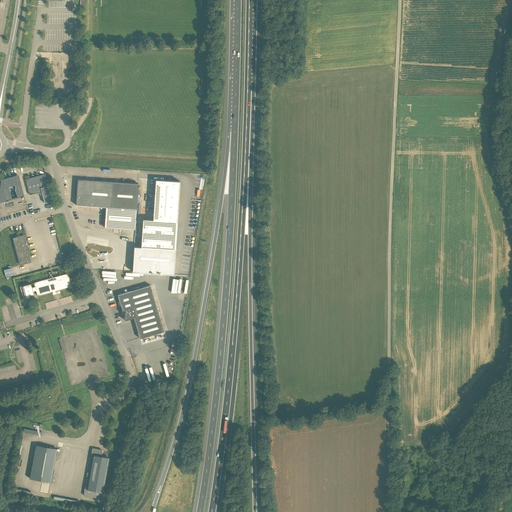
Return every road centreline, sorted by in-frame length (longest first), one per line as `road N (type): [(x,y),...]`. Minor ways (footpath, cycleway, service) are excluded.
road 1 (unclassified): [(389,511),(397,0)]
road 2 (motorway): [(234,131),(186,395),(153,511)]
road 3 (motorway): [(234,131),(200,511)]
road 4 (motorway): [(212,511),(245,164)]
road 5 (motorway): [(255,511),(245,164)]
road 6 (motorway): [(245,164),(249,0)]
road 7 (motorway): [(237,0),(234,131)]
